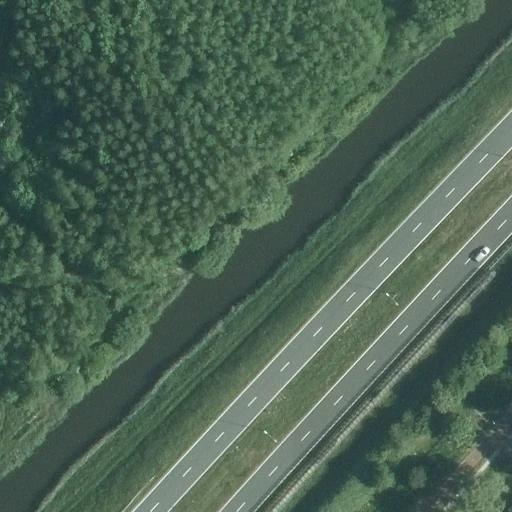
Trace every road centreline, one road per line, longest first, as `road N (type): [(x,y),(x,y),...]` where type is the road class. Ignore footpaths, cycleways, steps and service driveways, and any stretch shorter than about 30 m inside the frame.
road 1 (trunk): [(511,128),(147,511)]
road 2 (trunk): [(240,511),(511,217)]
